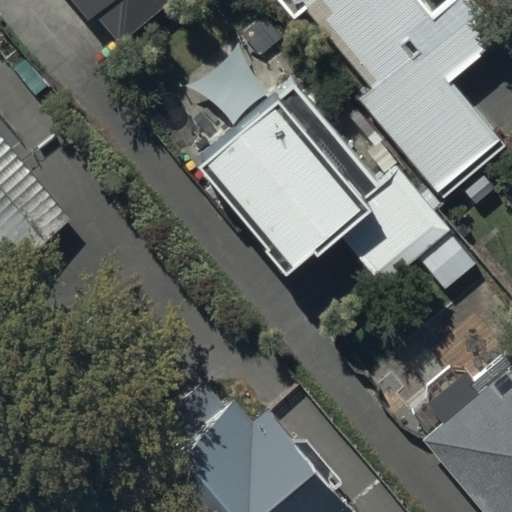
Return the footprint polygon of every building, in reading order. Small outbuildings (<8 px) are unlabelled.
[(278,0),(439,191),(501,138),(445,71),(494,30),(468,0),(278,0)] [(328,221),(376,279),(444,223),(391,160),(370,178),(286,78),(271,91),(266,84),(185,151),(274,258),(302,235),(306,240),(328,221)] [(0,134),(0,266),(66,213),(0,134)] [(511,511),(511,350),(414,432),(481,511),(511,511)] [(138,511),(332,511),(345,502),(259,401),(247,411),(227,388),(114,483),(138,511)]
